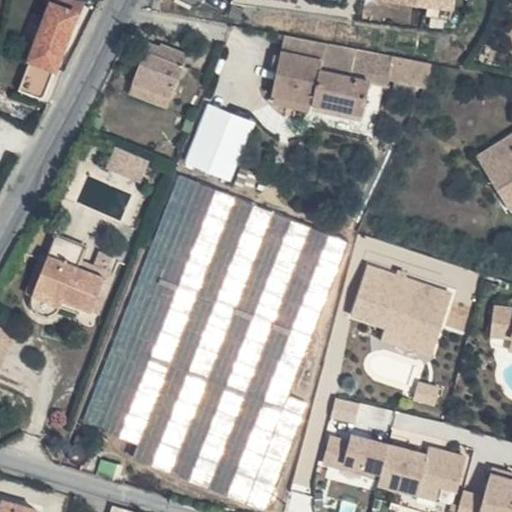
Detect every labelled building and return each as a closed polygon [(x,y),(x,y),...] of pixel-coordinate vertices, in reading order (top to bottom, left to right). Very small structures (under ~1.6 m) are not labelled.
[(78,0),(54,0),(24,79),(44,87),(78,0)] [(260,83),(365,104),(376,45),(280,27),(271,25),(260,83)] [(187,52),(150,35),(132,78),(169,94),(187,52)] [(425,55),(376,45),(371,71),(413,80),(425,55)] [(169,94),(132,78),(127,88),(165,104),(169,94)] [(30,93),(17,89),(10,105),(23,111),(30,93)] [(233,178),(256,117),(210,99),(187,160),(233,178)] [(511,125),(489,141),(498,158),(482,166),(502,198),(511,192),(511,125)] [(498,158),(489,141),(473,151),(482,166),(498,158)] [(151,158),(118,144),(109,166),(142,180),(151,158)] [(297,393),(349,230),(172,174),(92,423),(140,439),(134,460),(273,504),(308,396),(297,393)] [(511,205),(511,192),(502,198),(508,208),(511,205)] [(61,232),(52,252),(83,263),(90,243),(61,232)] [(104,248),(96,269),(110,274),(117,254),(104,248)] [(52,252),(45,250),(28,290),(36,292),(52,252)] [(52,252),(36,292),(65,304),(69,295),(96,306),(110,274),(96,269),(83,263),(52,252)] [(457,288),(370,260),(353,314),(389,326),(385,337),(436,353),(457,288)] [(511,303),(498,302),(495,334),(511,335),(511,347),(511,349),(511,303)] [(0,363),(13,331),(0,325),(0,363)] [(422,379),(417,397),(437,402),(442,384),(422,379)] [(342,395),(338,413),(358,418),(362,400),(342,395)] [(511,511),(511,469),(494,464),(481,511),(511,511)] [(0,511),(11,511),(18,492),(0,486),(0,511)] [(463,511),(481,511),(484,488),(466,486),(463,511)]
